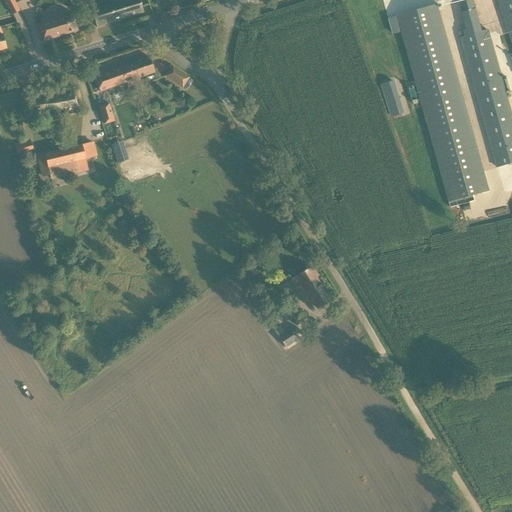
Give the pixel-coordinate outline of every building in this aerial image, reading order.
[(4,0),(12,15),(20,11),(13,0),(4,0)] [(103,0),(89,4),(93,18),(96,27),(143,13),(139,0),(118,0),(110,3),(108,0),(103,0)] [(458,0),(463,13),(476,10),(473,0),(458,0)] [(511,0),(498,0),(499,1),(511,40),(511,0)] [(489,191),(437,5),(388,19),(390,28),(400,25),(451,208),(474,201),(473,195),(489,191)] [(467,30),(458,32),(460,38),(461,38),(497,168),(511,163),(511,113),(489,30),(482,32),(476,10),(463,13),(467,30)] [(40,21),(41,23),(36,25),(41,42),(78,31),(72,14),(57,18),(57,16),(40,21)] [(133,63),(94,76),(100,92),(126,83),(128,87),(141,83),(140,78),(155,73),(149,57),(133,63)] [(165,76),(182,88),(189,78),(172,66),(165,76)] [(381,86),(391,117),(404,113),(394,81),(381,86)] [(27,98),(31,119),(67,113),(68,116),(83,113),(78,89),(27,98)] [(99,107),(104,125),(115,122),(110,104),(99,107)] [(133,138),(122,141),(123,148),(145,144),(142,129),(132,131),(133,138)] [(14,145),(17,155),(33,150),(30,140),(14,145)] [(97,156),(94,142),(37,156),(42,177),(50,175),(51,180),(88,171),(85,159),(97,156)] [(114,163),(127,159),(122,146),(110,150),(114,163)] [(311,300),(316,309),(330,300),(310,267),(289,280),(304,305),(311,300)] [(267,320),(286,348),(301,337),(294,327),(284,334),(272,316),(267,320)]
